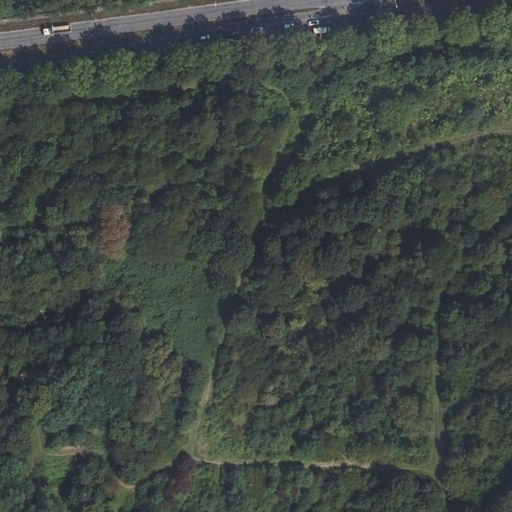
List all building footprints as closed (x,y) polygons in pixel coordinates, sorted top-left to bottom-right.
[(0,239),(76,230),(74,212),(0,220),(0,239)] [(66,319),(88,316),(84,288),(0,298),(0,322),(65,316),(66,319)] [(62,348),(91,345),(90,339),(61,342),(62,348)] [(15,374),(61,369),(59,349),(12,353),(15,374)] [(51,450),(100,445),(96,414),(47,418),(51,450)]
